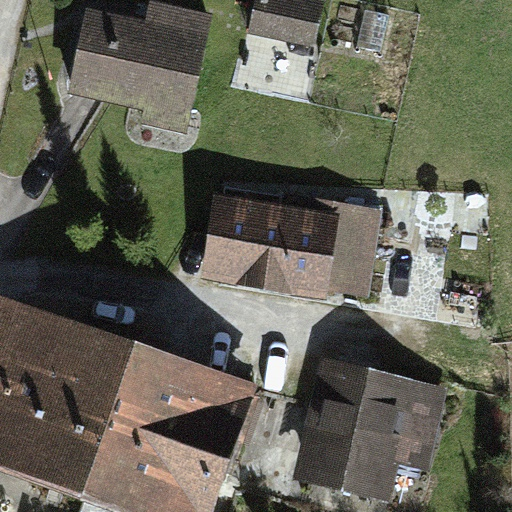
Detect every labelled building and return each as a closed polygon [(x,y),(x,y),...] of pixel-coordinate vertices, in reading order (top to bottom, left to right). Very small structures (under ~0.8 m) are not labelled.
[(320,7),(283,0),(260,0),(254,29),(313,41),(320,7)] [(91,15),(73,91),(149,108),(145,125),(183,133),(209,19),(152,7),(147,28),(91,15)] [(366,10),(357,47),(382,52),(390,15),(366,10)] [(287,218),(223,207),(212,269),(365,294),(379,212),(290,197),(287,218)] [(135,350),(0,304),(0,458),(88,488),(135,350)] [(139,336),(135,350),(88,488),(136,505),(136,507),(148,511),(201,511),(217,468),(230,472),(257,394),(244,390),(245,388),(159,358),(162,345),(139,336)] [(311,472),(378,489),(388,448),(426,457),(441,398),(335,373),(311,472)]
